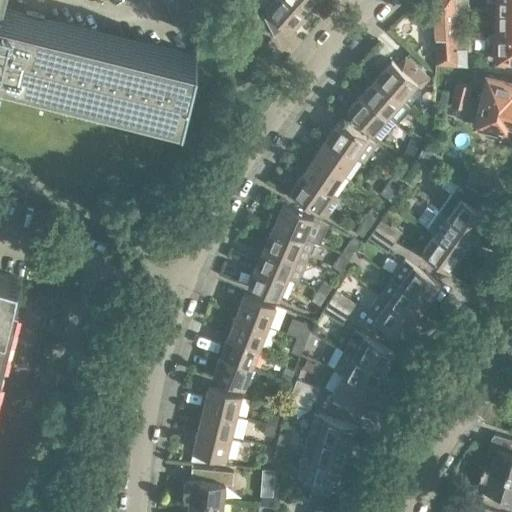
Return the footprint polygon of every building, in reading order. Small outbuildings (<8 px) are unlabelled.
[(164,0),(170,10),(189,0),(164,0)] [(176,21),(197,10),(191,0),(189,0),(170,10),(176,21)] [(305,14),(289,0),(271,0),(264,8),(265,9),(262,13),(274,37),(284,25),(290,30),(305,14)] [(316,0),(289,0),(305,14),(316,0)] [(434,0),(436,48),(457,47),(456,19),(460,19),(459,6),(458,0),(434,0)] [(511,0),(496,0),(497,8),(511,8),(511,0)] [(25,18),(0,12),(0,8),(1,6),(0,5),(0,68),(2,69),(3,63),(182,109),(195,61),(43,22),(45,15),(27,11),(25,18)] [(469,5),(459,6),(460,19),(469,18),(469,5)] [(511,8),(497,8),(497,33),(511,33),(511,8)] [(197,10),(176,21),(182,32),(203,21),(197,10)] [(511,33),(497,33),(487,33),(487,42),(497,42),(497,59),(511,58),(511,33)] [(457,64),(467,64),(466,47),(460,47),(457,48),(457,47),(436,48),(437,61),(457,64)] [(423,86),(431,77),(406,55),(398,65),(392,60),(377,76),(402,99),(418,81),(423,86)] [(480,99),(511,106),(511,76),(510,80),(486,74),(480,99)] [(400,112),(405,106),(405,101),(402,99),(377,76),(363,92),(388,115),(393,109),(396,112),(400,112)] [(451,81),(449,92),(467,96),(470,85),(451,81)] [(441,90),(439,99),(465,105),(467,96),(449,92),(441,90)] [(383,137),(396,122),(388,115),(363,92),(348,109),(374,131),(375,130),(383,137)] [(511,106),(480,99),(474,123),(498,129),(497,132),(511,136),(511,106)] [(341,118),(328,136),(356,156),(364,161),(377,143),(341,118)] [(410,140),(419,145),(423,137),(414,133),(410,140)] [(328,136),(316,154),(344,173),(356,156),(328,136)] [(414,156),(419,145),(410,140),(405,152),(414,156)] [(316,154),(304,172),(331,191),(344,173),(316,154)] [(392,176),(400,182),(407,172),(399,166),(392,176)] [(467,184),(493,196),(497,175),(470,168),(467,184)] [(331,191),(304,172),(291,190),(327,215),(340,197),(331,191)] [(387,184),(395,189),(400,182),(392,176),(387,184)] [(475,235),(475,234),(488,216),(482,212),(493,196),(467,184),(459,180),(439,209),(475,235)] [(389,198),(395,189),(387,184),(381,193),(389,198)] [(274,224),(316,242),(325,221),(283,203),(274,224)] [(366,215),(374,220),(379,213),(371,207),(366,215)] [(463,252),(475,235),(439,209),(426,226),(435,233),(463,252)] [(363,235),(367,230),(374,220),(366,215),(354,231),(363,235)] [(376,227),(395,241),(402,232),(383,218),(376,227)] [(266,243),(307,261),(316,242),(274,224),(266,243)] [(388,251),(395,241),(376,227),(369,237),(388,251)] [(463,252),(435,233),(422,251),(450,270),(463,252)] [(345,247),(353,252),(358,244),(350,239),(345,247)] [(257,263),(288,277),(299,281),(307,261),(266,243),(257,263)] [(347,262),(353,252),(345,247),(339,257),(347,262)] [(341,271),(347,262),(339,257),(333,265),(341,271)] [(279,297),(288,277),(257,263),(248,283),(279,297)] [(400,283),(428,302),(440,284),(413,264),(400,283)] [(0,366),(2,356),(15,309),(18,299),(13,297),(18,277),(0,272),(0,366)] [(378,294),(415,320),(428,302),(400,283),(390,276),(378,294)] [(318,290),(326,295),(332,286),(323,281),(318,290)] [(320,304),(326,295),(318,290),(312,299),(320,304)] [(329,301),(349,314),(356,303),(335,290),(329,301)] [(238,314),(268,325),(276,304),(244,292),(236,313),(238,314)] [(402,338),(415,320),(378,294),(365,311),(402,338)] [(343,324),(349,314),(329,301),(323,311),(343,324)] [(260,345),(268,325),(238,314),(236,313),(228,333),(260,345)] [(299,332),(308,335),(312,324),(303,321),(299,332)] [(394,351),(374,339),(356,330),(346,349),(354,354),(354,353),(383,370),(394,351)] [(304,345),(308,335),(299,332),(295,342),(304,345)] [(228,333),(221,353),(253,365),(260,345),(228,333)] [(301,353),(304,345),(295,342),(291,351),(300,355),(301,353)] [(324,354),(304,345),(301,353),(321,362),(324,354)] [(253,365),(221,353),(213,374),(245,386),(253,365)] [(373,389),(383,370),(354,353),(354,354),(343,372),(373,389)] [(281,376),(290,380),(294,370),(285,366),(281,376)] [(362,408),(373,389),(343,372),(332,392),(362,408)] [(287,390),(290,380),(281,376),(277,386),(287,390)] [(293,389),(315,398),(320,387),(297,378),(293,389)] [(203,407),(236,415),(242,393),(209,385),(203,407)] [(311,409),(315,398),(293,389),(288,401),(311,409)] [(236,415),(203,407),(198,428),(231,436),(236,415)] [(267,422),(276,425),(279,414),(269,412),(267,422)] [(314,413),(308,434),(351,445),(357,423),(314,413)] [(273,435),(276,425),(267,422),(264,433),(273,435)] [(231,436),(198,428),(193,449),(226,457),(231,436)] [(276,444),(286,447),(289,435),(279,432),(276,444)] [(351,445),(308,434),(303,455),(313,457),(346,466),(351,445)] [(511,438),(495,434),(489,453),(492,454),(495,458),(492,468),(511,473),(510,477),(511,477),(511,438)] [(273,454),(284,457),(286,447),(276,444),(273,454)] [(281,466),(284,457),(273,454),(271,463),(281,466)] [(346,466),(313,457),(307,479),(314,481),(311,492),(330,497),(333,485),(340,487),(346,466)] [(511,473),(492,468),(485,466),(478,487),(483,488),(479,500),(511,509),(511,477),(510,477),(511,473)] [(209,499),(223,501),(225,484),(233,485),(235,471),(192,467),(191,479),(185,479),(183,499),(209,502),(209,499)] [(209,502),(183,499),(183,506),(186,507),(188,511),(187,511),(222,511),(223,501),(209,499),(209,502)] [(501,511),(464,500),(459,511),(455,511),(454,511),(501,511)]
